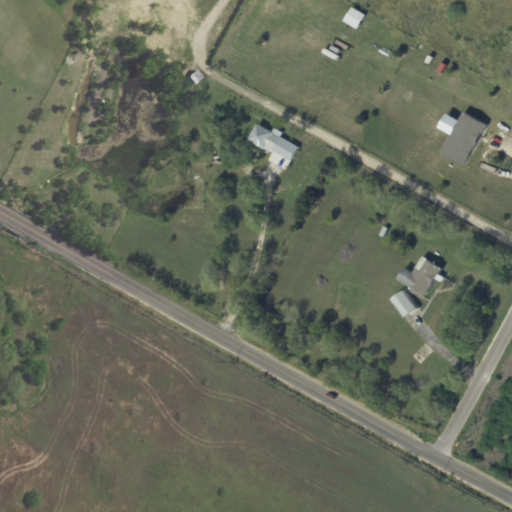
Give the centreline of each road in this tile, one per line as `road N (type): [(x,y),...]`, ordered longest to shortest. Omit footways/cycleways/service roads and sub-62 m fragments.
road 1 (tertiary): [(511,499),(0,214)]
road 2 (residential): [(436,457),(511,317)]
